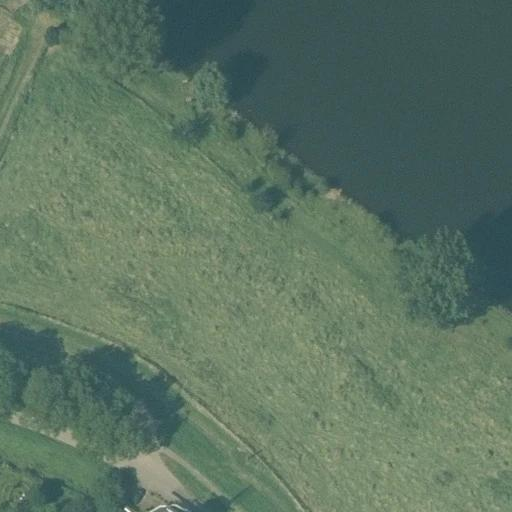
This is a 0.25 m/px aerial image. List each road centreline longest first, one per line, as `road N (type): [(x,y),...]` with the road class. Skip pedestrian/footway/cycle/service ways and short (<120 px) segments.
road 1 (unclassified): [(196,511),(102,454),(0,413)]
road 2 (track): [(0,329),(111,383),(140,413),(149,440)]
